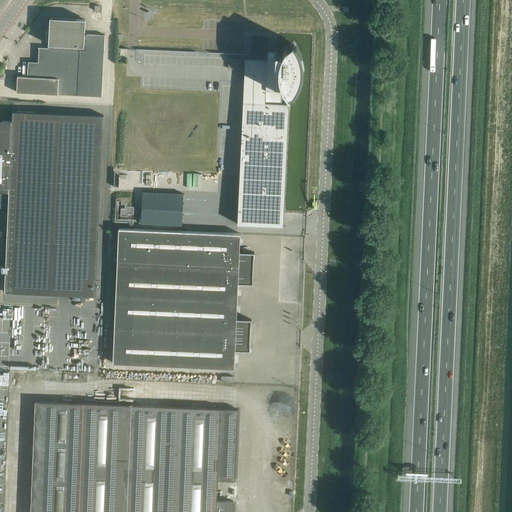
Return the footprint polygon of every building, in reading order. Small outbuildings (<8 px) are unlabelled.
[(18,76),(17,92),(27,93),(104,94),(104,45),(105,35),(87,34),(86,50),(84,50),(86,19),(51,17),(50,48),(39,47),(38,62),(29,62),(28,77),(18,76)] [(245,59),(238,211),(282,213),(287,105),(289,105),(289,104),(282,103),(282,90),(285,90),(290,90),(292,89),(293,87),(294,85),(296,82),(296,80),(297,78),(298,76),(298,73),(299,71),(299,69),(299,67),(299,64),(299,62),(298,60),(298,58),(297,56),(296,54),(296,52),(295,50),(293,48),(292,46),(291,44),(287,47),(285,49),(284,51),(283,53),(276,52),(276,57),(268,56),(267,60),(245,59)] [(0,191),(1,192),(0,200),(9,200),(5,292),(96,296),(104,115),(13,111),(12,122),(0,121),(0,191)] [(133,197),(133,224),(184,226),(185,199),(133,197)] [(119,230),(118,263),(244,268),(244,252),(239,252),(240,234),(119,230)] [(118,263),(116,297),(237,301),(238,283),(243,284),(244,268),(118,263)] [(116,297),(115,329),(241,335),(241,319),(236,319),(237,301),(116,297)] [(115,329),(114,363),(224,368),(234,368),(235,350),(250,351),(251,335),(241,335),(115,329)] [(233,511),(234,501),(216,501),(217,479),(235,480),(238,410),(220,409),(210,408),(132,405),(84,403),(36,402),(30,511),(233,511)]
